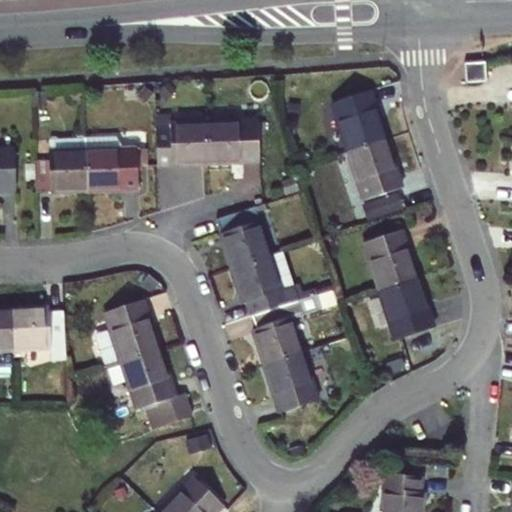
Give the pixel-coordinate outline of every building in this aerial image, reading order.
[(494,59),(474,60),(475,80),(495,79),(494,59)] [(381,93),(342,105),(357,153),(396,142),(381,93)] [(247,124),(214,125),(215,161),(249,159),(250,174),(264,174),(262,114),(247,114),(247,124)] [(214,125),(161,127),(163,163),(215,161),(214,125)] [(93,140),(95,193),(144,191),(142,151),(129,151),(128,138),(93,140)] [(43,194),(95,193),(93,140),(59,141),(59,154),(55,154),(56,161),(42,162),(43,194)] [(396,142),(357,153),(371,200),(410,188),(396,142)] [(22,144),(0,145),(0,184),(23,183),(22,144)] [(280,251),(266,205),(226,218),(241,264),(280,251)] [(375,241),(389,288),(427,276),(413,230),(375,241)] [(280,251),(291,286),(299,284),(305,282),(294,247),(280,251)] [(258,297),(262,309),(302,296),(299,284),(291,286),(280,251),(241,264),(252,298),(258,297)] [(442,323),(427,276),(389,288),(404,335),(442,323)] [(259,323),(271,360),(310,348),(299,312),(329,303),(325,290),(302,296),(262,309),(265,321),(259,323)] [(128,358),(166,347),(152,299),(114,310),(128,358)] [(63,305),(25,306),(26,347),(62,347),(62,360),(76,359),(75,311),(63,311),(63,305)] [(25,306),(0,306),(0,348),(26,347),(25,306)] [(181,395),(166,347),(128,358),(143,407),(152,404),(160,429),(200,416),(192,392),(181,395)] [(310,348),(271,360),(286,406),(325,394),(310,348)] [(169,509),(172,511),(223,511),(233,502),(204,474),(169,509)] [(390,511),(430,511),(433,491),(426,491),(427,477),(395,474),(390,511)]
